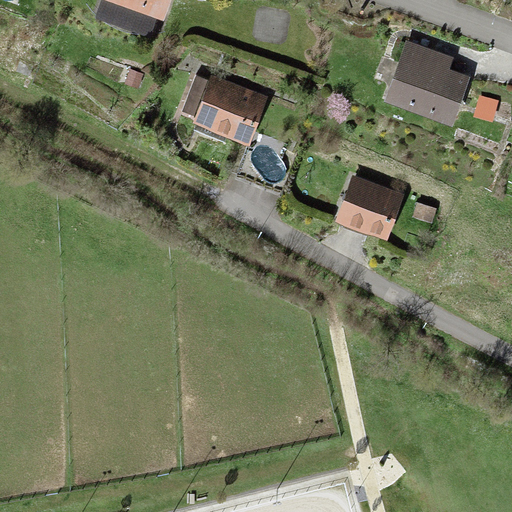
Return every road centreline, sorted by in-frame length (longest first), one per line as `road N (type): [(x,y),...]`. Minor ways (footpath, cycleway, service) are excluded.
road 1 (residential): [(511,359),(209,194)]
road 2 (track): [(209,194),(0,89)]
road 3 (residential): [(388,0),(511,46)]
